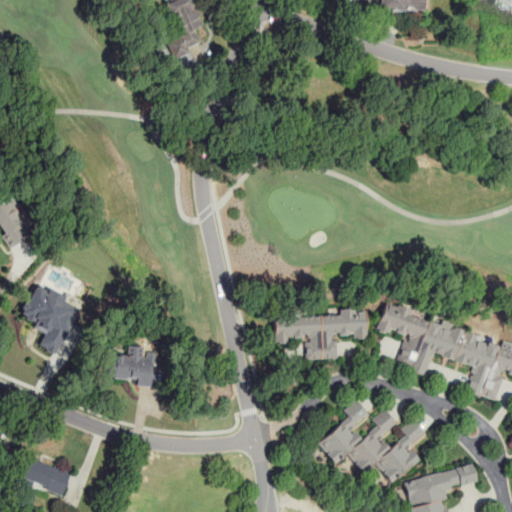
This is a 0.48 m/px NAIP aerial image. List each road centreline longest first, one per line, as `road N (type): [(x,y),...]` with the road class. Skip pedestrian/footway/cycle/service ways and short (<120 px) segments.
road 1 (residential): [(266,504),(201,181),(213,110),(258,0)]
road 2 (residential): [(256,441),(293,428),(329,384),(368,381),(476,432),(493,457),(506,511)]
road 3 (residential): [(256,441),(193,446),(130,438),(0,387)]
road 4 (residential): [(256,8),(415,61),(511,77)]
